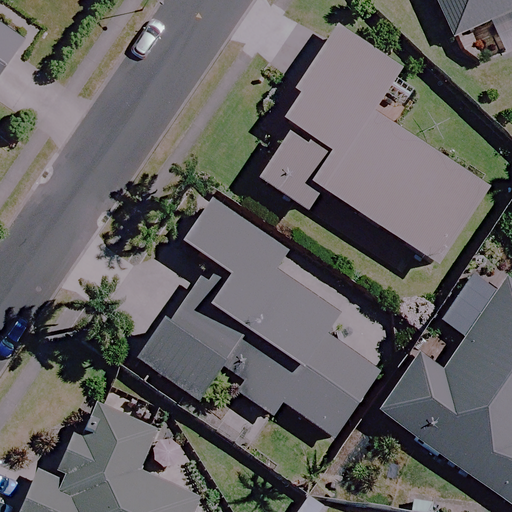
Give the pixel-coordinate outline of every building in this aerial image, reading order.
[(0,0),(0,75),(20,46),(0,32),(0,0)] [(511,0),(424,0),(447,49),(478,35),(494,69),(511,60),(511,0)] [(254,130),(279,146),(251,189),(299,220),(312,200),(428,275),(480,194),(365,120),(392,78),(331,39),(302,84),(289,75),(254,130)] [(283,257),(203,208),(174,255),(201,272),(138,375),(193,408),(206,387),(265,424),(273,410),(328,444),(385,352),(269,280),(283,257)] [(511,511),(511,290),(496,279),(388,437),(497,511),(511,511)] [(83,449),(68,443),(51,483),(36,476),(19,511),(183,511),(188,503),(132,479),(150,437),(99,414),(83,449)]
